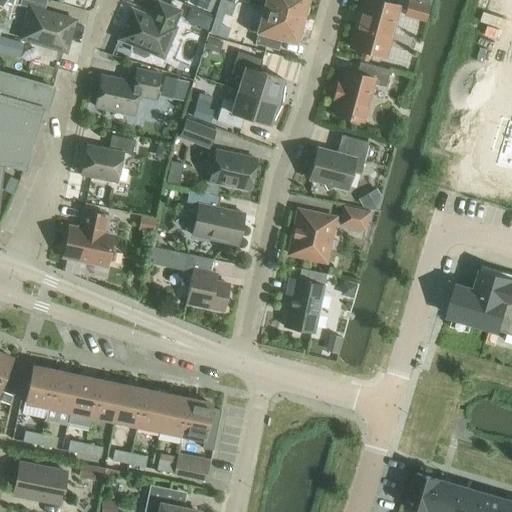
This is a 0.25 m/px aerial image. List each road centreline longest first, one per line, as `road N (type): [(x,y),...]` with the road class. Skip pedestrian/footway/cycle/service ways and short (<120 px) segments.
road 1 (residential): [(337,0),(278,188),(243,367)]
road 2 (residential): [(511,248),(468,235),(450,235),(439,248),(389,408)]
road 3 (residential): [(198,352),(143,318),(13,268)]
road 4 (residential): [(3,297),(198,352)]
road 5 (residential): [(230,511),(264,373)]
road 6 (residential): [(264,373),(389,408)]
road 7 (residential): [(59,147),(13,268)]
